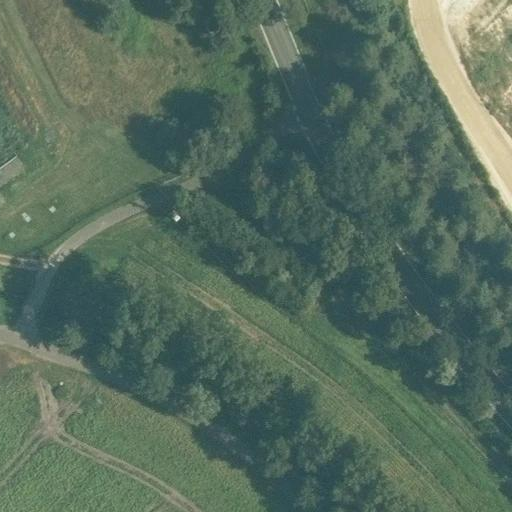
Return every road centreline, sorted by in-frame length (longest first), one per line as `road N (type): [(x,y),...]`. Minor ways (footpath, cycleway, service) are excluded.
road 1 (tertiary): [(511,391),(387,243),(313,120),(259,0)]
road 2 (track): [(313,120),(60,248),(24,338)]
road 3 (unclassified): [(0,332),(180,408),(269,471),(310,511)]
road 4 (track): [(511,167),(448,76),(438,0)]
